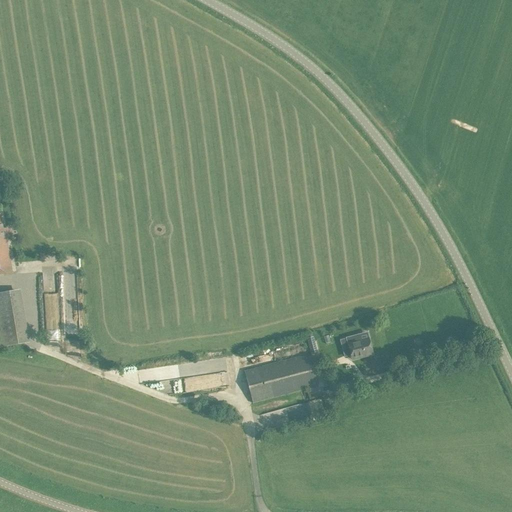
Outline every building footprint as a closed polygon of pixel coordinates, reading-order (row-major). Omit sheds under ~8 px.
[(0,274),(12,272),(6,239),(4,240),(0,215),(0,274)] [(15,290),(0,292),(0,347),(25,343),(15,290)] [(352,359),(372,353),(368,338),(348,344),(352,359)] [(254,403),(318,386),(309,354),(245,371),(254,403)] [(184,391),(230,386),(228,372),(184,377),(182,364),(159,367),(161,380),(182,377),(184,391)] [(302,404),(307,418),(323,412),(319,398),(302,404)]
